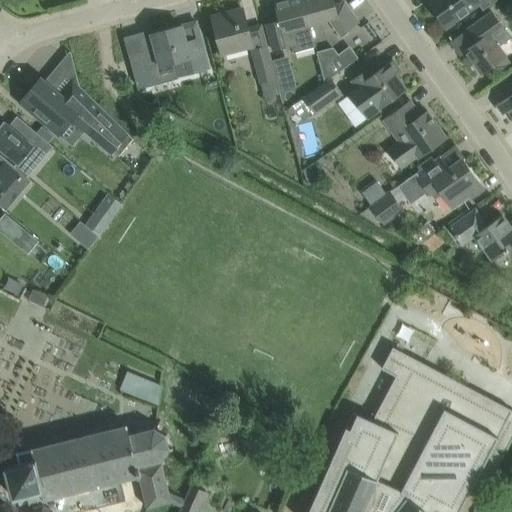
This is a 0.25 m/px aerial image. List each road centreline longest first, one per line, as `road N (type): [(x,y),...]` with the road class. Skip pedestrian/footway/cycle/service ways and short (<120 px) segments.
road 1 (residential): [(511,175),(387,0)]
road 2 (residential): [(24,38),(158,0)]
